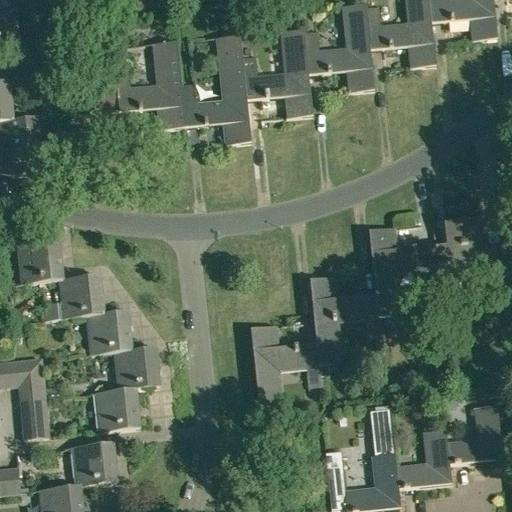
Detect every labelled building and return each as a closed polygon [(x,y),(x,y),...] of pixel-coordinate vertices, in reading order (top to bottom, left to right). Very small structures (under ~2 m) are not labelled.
[(427,0),(405,0),(408,28),(379,31),(377,11),(364,12),(369,53),(409,49),(411,71),(434,69),(430,27),(427,0)] [(440,0),(427,0),(430,27),(470,23),(473,44),(496,42),(491,0),(469,0),(470,1),(441,4),(440,0)] [(1,2),(0,1),(0,47),(17,46),(14,6),(2,7),(1,2)] [(316,35),(303,36),(307,77),(348,74),(350,95),(373,92),(369,53),(364,12),(364,7),(343,9),(347,52),(317,55),(316,35)] [(254,62),(241,63),(246,103),(286,99),(288,121),(311,119),(307,77),(303,36),(302,32),(281,34),(285,78),(256,81),(254,62)] [(180,90),(184,131),(225,127),(227,148),(250,146),(246,103),(241,63),(238,38),(217,40),(224,105),(195,108),(193,88),(180,90)] [(161,133),(184,131),(180,90),(175,44),(154,46),(158,90),(129,93),(127,73),(113,75),(115,89),(117,115),(159,111),(161,133)] [(0,125),(12,124),(9,85),(0,85),(0,125)] [(115,89),(104,90),(107,117),(117,115),(115,89)] [(95,118),(107,117),(104,90),(92,92),(95,118)] [(92,92),(81,93),(83,119),(95,118),(92,92)] [(70,120),(83,119),(81,93),(68,94),(70,120)] [(0,175),(12,179),(25,178),(24,162),(39,160),(36,122),(12,124),(0,125),(0,145),(2,164),(0,164),(0,175)] [(442,254),(435,255),(440,289),(440,294),(458,292),(456,268),(489,264),(491,282),(502,281),(496,221),(443,227),(447,255),(442,256),(442,254)] [(378,320),(399,318),(395,275),(420,272),(422,296),(424,317),(442,315),(440,294),(440,289),(435,255),(435,248),(393,253),(391,232),(368,234),(375,298),(378,320)] [(23,286),(62,283),(58,244),(19,247),(23,286)] [(89,319),(104,317),(100,279),(62,283),(64,305),(40,307),(42,324),(89,319)] [(380,343),(378,320),(375,298),(335,302),(332,281),(309,283),(316,346),(318,369),(319,380),(329,379),(328,368),(340,367),(335,323),(365,320),(367,345),(380,343)] [(93,357),(117,355),(131,353),(128,315),(104,317),(89,319),(93,357)] [(259,418),(280,416),(276,372),(305,368),(308,392),(320,391),(319,380),(318,369),(316,346),(274,350),(272,329),(249,331),(259,418)] [(156,351),(145,352),(131,353),(117,355),(121,395),(136,393),(160,391),(156,351)] [(39,362),(3,366),(5,391),(18,389),(17,377),(41,374),(39,362)] [(434,374),(438,398),(448,397),(445,373),(434,374)] [(18,389),(19,400),(43,397),(41,374),(17,377),(18,389)] [(511,388),(511,376),(498,378),(497,376),(490,377),(492,391),(511,388)] [(394,394),(395,403),(418,401),(417,391),(394,394)] [(496,403),(511,401),(510,392),(495,394),(496,403)] [(136,393),(121,395),(98,397),(101,436),(140,432),(136,393)] [(44,408),(43,397),(19,400),(20,411),(44,408)] [(44,408),(20,411),(21,421),(46,419),(44,408)] [(446,449),(448,468),(467,467),(502,463),(497,409),(477,411),(480,445),(446,449)] [(390,412),(369,414),(371,429),(391,427),(390,412)] [(21,421),(22,433),(47,430),(46,419),(21,421)] [(434,433),(433,420),(423,421),(424,434),(434,433)] [(47,430),(22,433),(23,444),(48,441),(47,430)] [(450,487),(448,468),(446,449),(445,433),(426,435),(429,470),(395,473),(397,491),(405,491),(450,487)] [(74,450),(78,491),(117,486),(113,446),(74,450)] [(392,511),(399,511),(397,491),(395,473),(394,458),(374,460),(377,494),(343,497),(344,511),(392,511)] [(6,473),(8,497),(20,496),(18,472),(6,473)] [(0,473),(0,497),(8,497),(6,473),(0,473)] [(40,494),(42,511),(80,511),(78,491),(40,494)]
